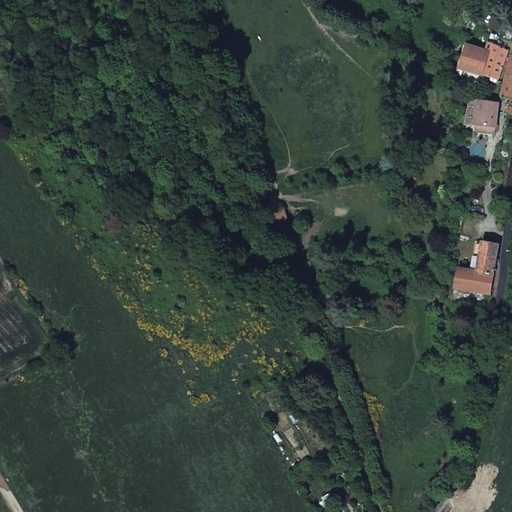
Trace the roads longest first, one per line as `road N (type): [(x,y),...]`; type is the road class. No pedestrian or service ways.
road 1 (track): [(378,511),(331,357),(262,242),(192,0)]
road 2 (residential): [(511,175),(502,296),(454,489),(433,511)]
